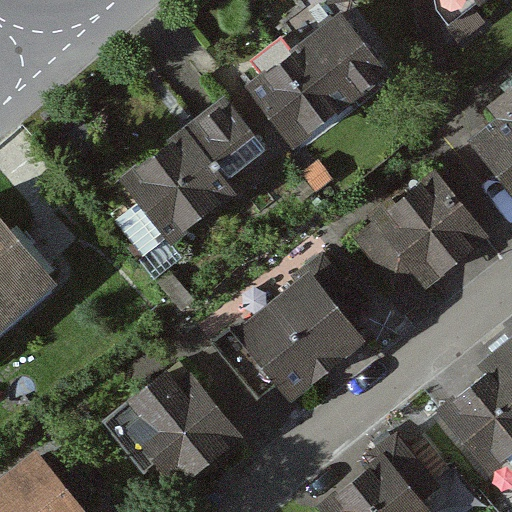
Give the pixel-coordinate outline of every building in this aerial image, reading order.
[(310,0),(319,11),(330,3),(371,0),(310,0)] [(449,24),(478,2),(476,0),(435,0),(438,10),(449,24)] [(294,147),(388,72),(339,10),(244,86),(294,147)] [(224,94),(119,177),(172,244),(277,160),(224,94)] [(511,98),(498,109),(508,122),(479,144),(511,186),(511,98)] [(492,237),(441,179),(381,231),(432,289),(492,237)] [(0,336),(58,286),(0,220),(0,336)] [(363,338),(309,276),(240,335),(294,397),(363,338)] [(511,460),(511,368),(505,361),(445,413),(497,473),(511,460)] [(245,433),(193,369),(124,425),(177,488),(245,433)] [(436,511),(450,501),(405,445),(330,506),(334,511),(436,511)] [(86,511),(40,456),(0,488),(0,511),(86,511)]
